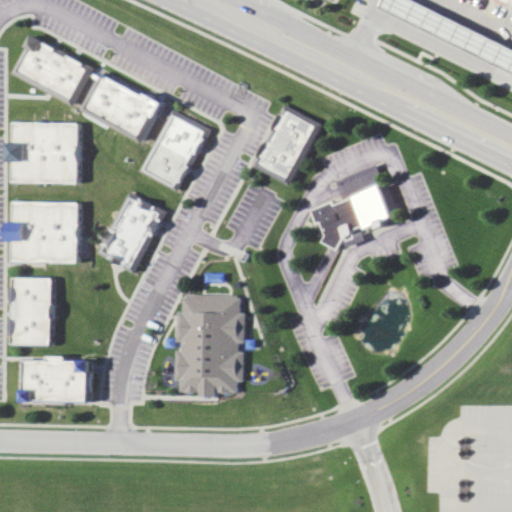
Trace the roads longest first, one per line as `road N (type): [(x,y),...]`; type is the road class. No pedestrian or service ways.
road 1 (residential): [(0,440),(235,449),(366,424),(463,356),(511,288)]
road 2 (primary): [(240,11),(278,41),(511,157)]
road 3 (primary): [(511,137),(342,50),(240,11)]
